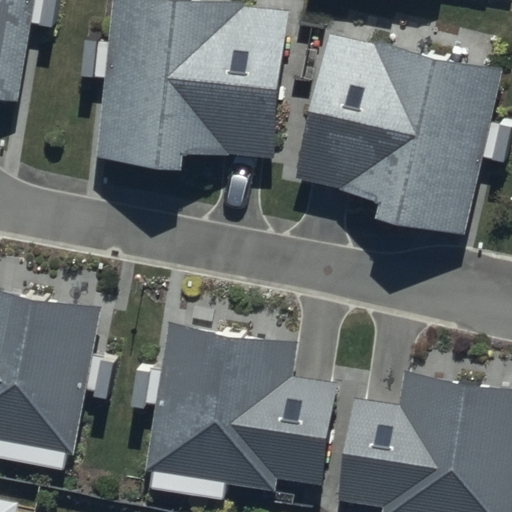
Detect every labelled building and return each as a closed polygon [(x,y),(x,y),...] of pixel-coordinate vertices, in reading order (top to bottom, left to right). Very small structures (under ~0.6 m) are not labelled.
[(55,0),(0,0),(0,79),(20,83),(37,1),(55,4),(55,0)] [(288,0),(107,0),(104,14),(86,10),(78,46),(96,50),(80,132),(181,153),(186,133),(265,148),(294,1),(288,0)] [(507,103),(488,99),(498,50),(318,14),(288,162),(368,177),(363,197),(465,218),(482,135),(500,139),(507,103)] [(111,338),(90,334),(99,289),(0,270),(0,437),(71,450),(86,369),(105,372),(111,338)] [(172,303),(164,350),(138,345),(132,383),(155,386),(142,464),(223,478),(226,461),(277,470),(279,459),(323,466),(340,366),(287,357),(293,323),(172,303)] [(511,511),(511,371),(409,355),(403,389),(347,379),(331,474),(394,484),(388,511),(511,511)] [(0,511),(16,511),(21,489),(0,484),(0,511)]
